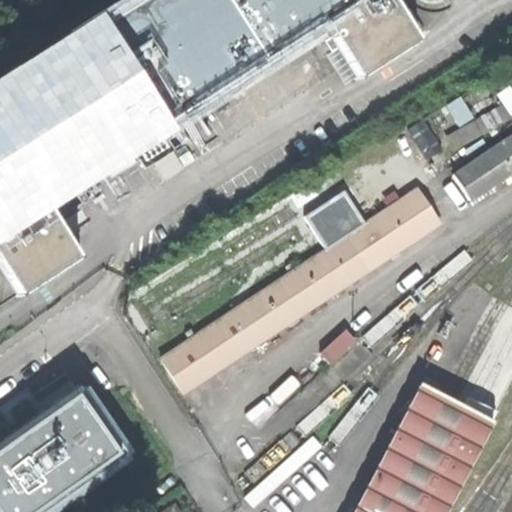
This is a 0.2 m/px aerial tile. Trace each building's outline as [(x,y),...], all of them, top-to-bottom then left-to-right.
[(0,275),(16,300),(45,281),(75,262),(50,224),(38,205),(71,183),(316,27),(352,84),(384,63),(412,45),(382,0),(137,0),(0,88),(0,275)] [(511,135),(447,179),(466,207),(511,177),(511,135)] [(183,168),(171,151),(153,163),(164,181),(183,168)] [(83,202),(71,183),(38,205),(50,224),(83,202)] [(277,282),(160,360),(182,392),(433,226),(411,193),(277,282)] [(421,384),(354,511),(444,511),(492,421),(421,384)] [(0,511),(55,511),(120,466),(117,462),(122,458),(79,395),(73,398),(70,393),(0,441),(0,511)]
